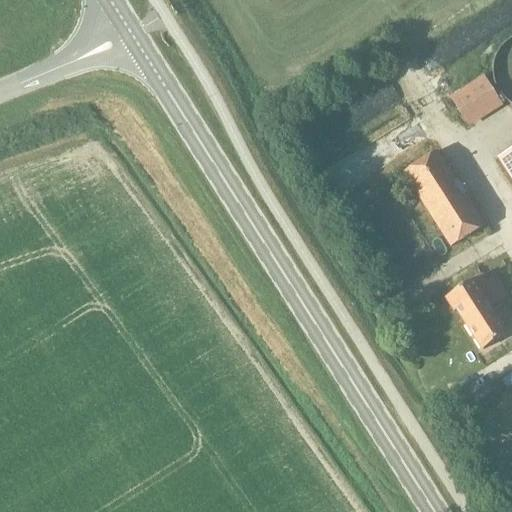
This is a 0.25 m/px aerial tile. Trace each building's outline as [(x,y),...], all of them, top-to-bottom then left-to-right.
[(511,38),(511,39),(508,41),(505,43),(502,46),(500,49),(498,52),(496,56),(495,60),(493,64),(493,68),(493,71),(493,75),(493,79),(494,83),(495,86),(496,88),(497,90),(499,93),(500,96),(503,99),(507,102),(509,104),(511,105),(511,38)] [(499,102),(483,78),(450,99),(466,123),(499,102)] [(511,151),(499,160),(511,180),(511,151)] [(478,206),(473,209),(436,152),(402,174),(450,248),(489,223),(478,206)] [(383,229),(401,220),(386,193),(368,203),(383,229)] [(410,236),(399,242),(408,259),(419,253),(410,236)] [(489,308),(489,309),(506,298),(493,278),(485,283),(481,276),(445,299),(453,312),(457,310),(465,323),(489,308)] [(495,318),(489,309),(489,308),(465,323),(482,351),(511,331),(511,325),(503,312),(495,318)] [(500,361),(467,389),(477,401),(510,372),(500,361)] [(492,406),(497,402),(493,395),(488,398),(492,406)]
